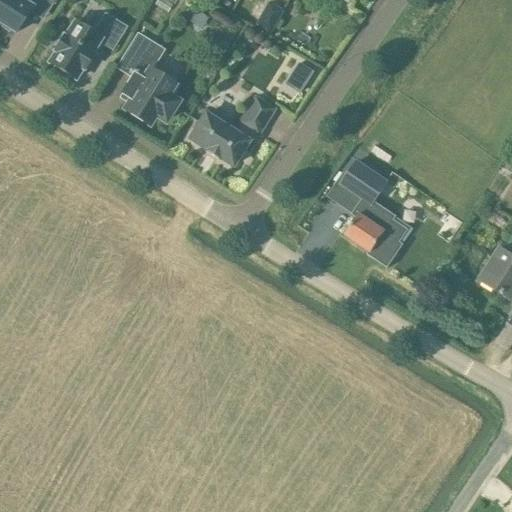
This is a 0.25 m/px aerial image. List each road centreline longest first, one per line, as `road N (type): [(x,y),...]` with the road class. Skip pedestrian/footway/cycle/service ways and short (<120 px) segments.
road 1 (tertiary): [(511,397),(237,232)]
road 2 (residential): [(237,232),(396,0)]
road 3 (tertiary): [(237,232),(0,81)]
